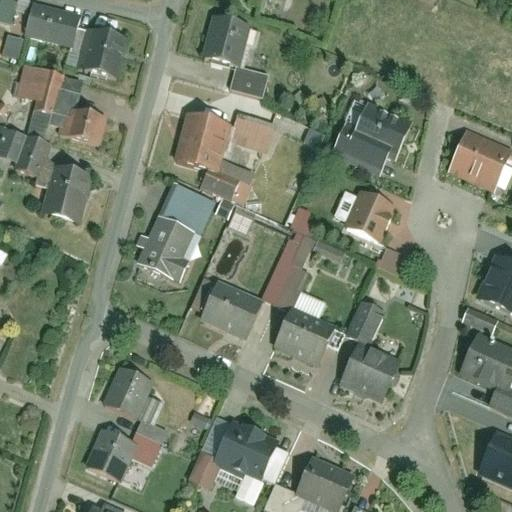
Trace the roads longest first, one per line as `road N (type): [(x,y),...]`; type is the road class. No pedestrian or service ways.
road 1 (residential): [(81,310),(406,450)]
road 2 (residential): [(169,22),(81,310)]
road 3 (residential): [(406,450),(446,333),(446,219)]
road 4 (residential): [(81,310),(33,511)]
